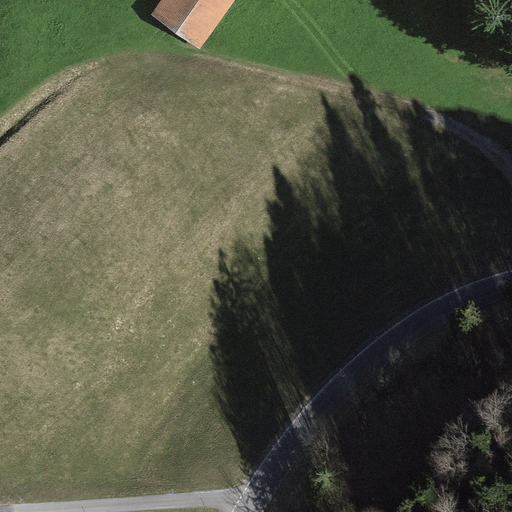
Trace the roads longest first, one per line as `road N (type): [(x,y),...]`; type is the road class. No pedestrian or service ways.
road 1 (track): [(511,179),(481,143),(441,121),(163,50),(123,55),(57,86),(0,137)]
road 2 (residential): [(511,285),(406,320),(322,403),(245,511)]
road 3 (track): [(79,511),(249,505)]
